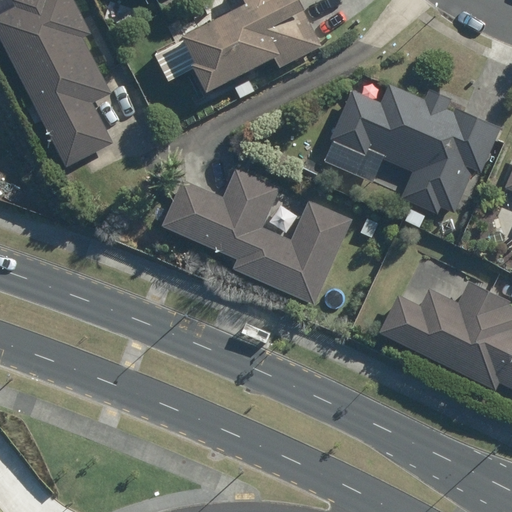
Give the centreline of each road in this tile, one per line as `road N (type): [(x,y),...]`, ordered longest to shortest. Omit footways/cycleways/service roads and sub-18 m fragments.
road 1 (secondary): [(0,270),(108,307),(511,496)]
road 2 (secondary): [(388,511),(251,443),(0,343)]
